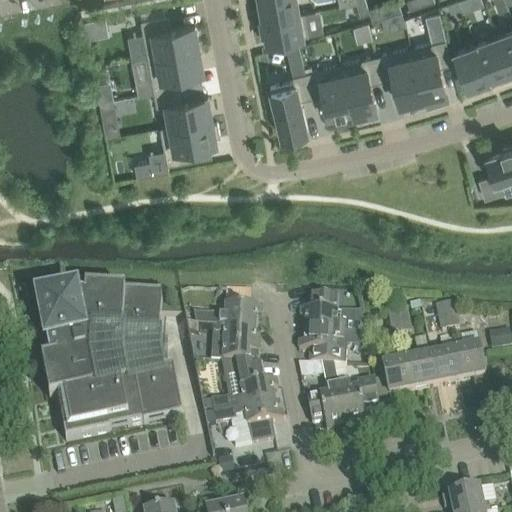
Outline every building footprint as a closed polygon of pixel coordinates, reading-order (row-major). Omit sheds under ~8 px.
[(259,0),(263,19),(261,19),(262,20),(304,12),(300,12),(297,0),(259,0)] [(366,0),(356,3),(360,15),(370,12),(366,0)] [(423,4),(421,0),(407,0),(410,9),(423,4)] [(459,0),(457,0),(448,4),(450,11),(462,7),(459,0)] [(476,0),(459,0),(462,7),(463,11),(479,5),(476,0)] [(372,21),(382,18),(378,5),(369,8),(370,12),(372,21)] [(442,11),(427,13),(431,37),(446,35),(442,11)] [(304,12),(262,20),(266,43),(309,35),(304,12)] [(148,56),(199,47),(195,23),(171,28),(168,15),(141,20),(148,56)] [(105,18),(83,22),(86,39),(88,39),(108,35),(105,18)] [(511,30),(496,37),(509,71),(511,70),(511,30)] [(144,35),(131,35),(132,55),(144,55),(144,35)] [(496,37),(476,44),(489,79),(509,71),(496,37)] [(446,38),(411,47),(423,98),(446,92),(440,66),(452,63),(446,38)] [(299,44),(286,47),(290,61),(302,58),(299,44)] [(489,79),(476,44),(454,52),(467,87),(489,79)] [(199,47),(148,56),(155,92),(181,87),(179,75),(204,70),(199,47)] [(376,55),(382,80),(394,77),(400,103),(405,102),(406,106),(420,103),(419,99),(423,98),(411,47),(376,55)] [(342,64),(354,114),(377,109),(371,83),(382,80),(376,55),(342,64)] [(307,72),(312,97),(324,94),(331,120),(354,114),(342,64),(307,72)] [(301,100),(312,97),(307,72),(293,75),(294,80),(270,86),(282,137),(308,131),(301,100)] [(108,82),(96,84),(100,102),(111,100),(108,82)] [(181,87),(155,92),(157,106),(167,104),(170,125),(161,127),(161,128),(212,118),(208,95),(184,99),(181,87)] [(111,100),(100,102),(102,116),(117,113),(115,99),(111,100)] [(212,118),(161,128),(168,164),(195,159),(192,146),(217,142),(216,136),(220,135),(218,122),(213,122),(212,118)] [(511,146),(502,149),(503,152),(487,157),(495,180),(481,184),(485,197),(505,191),(502,180),(511,176),(511,146)] [(151,160),(135,163),(137,176),(153,173),(151,160)] [(38,300),(46,344),(47,344),(50,361),(42,363),(50,402),(58,400),(66,443),(110,435),(109,433),(144,427),(144,428),(183,420),(174,375),(165,377),(161,359),(163,337),(160,337),(162,296),(125,294),(125,293),(86,290),(85,298),(78,298),(77,293),(38,300)] [(197,326),(213,327),(213,326),(256,328),(256,316),(262,317),(262,309),(250,308),(251,292),(227,291),(225,319),(218,318),(219,316),(195,315),(197,326)] [(306,319),(305,331),(348,333),(366,335),(362,314),(359,315),(356,316),(355,319),(354,322),(354,326),(348,326),(337,325),(338,300),(314,298),(313,312),(301,311),(301,318),(306,319)] [(412,312),(423,310),(421,303),(411,306),(412,312)] [(457,304),(446,306),(452,330),(462,328),(457,304)] [(452,330),(446,306),(436,308),(442,332),(452,330)] [(408,308),(399,310),(403,335),(413,333),(408,308)] [(403,335),(399,310),(389,312),(393,337),(403,335)] [(223,363),(236,364),(258,365),(259,354),(260,354),(260,349),(260,342),(255,341),(256,328),(213,326),(213,327),(213,334),(216,334),(215,362),(223,363)] [(489,334),(492,351),(511,348),(511,341),(510,330),(489,334)] [(310,363),(321,364),(336,365),(346,365),(347,353),(336,352),(336,341),(347,342),(348,333),(305,331),(304,343),(299,343),(299,351),(311,351),(310,363)] [(457,355),(455,355),(461,382),(473,380),(474,388),(487,385),(480,351),(465,354),(464,348),(456,349),(457,355)] [(455,355),(432,360),(437,387),(461,382),(455,355)] [(414,392),(407,358),(399,360),(400,366),(384,369),(387,385),(391,404),(403,402),(401,394),(414,392)] [(408,358),(407,358),(414,392),(437,387),(432,360),(409,364),(408,358)] [(215,413),(233,410),(275,402),(273,390),(278,389),(276,382),(264,384),(261,365),(258,365),(236,364),(241,388),(240,388),(243,400),(234,402),(233,399),(213,403),(215,413)] [(336,365),(321,364),(328,396),(308,400),(313,423),(324,421),(327,433),(335,431),(334,426),(346,424),(337,382),(339,381),(336,365)] [(349,379),(339,381),(337,382),(346,424),(358,421),(359,426),(366,425),(363,411),(379,408),(374,381),(357,384),(358,389),(351,390),(349,379)] [(233,410),(215,413),(215,415),(217,425),(217,427),(237,423),(237,418),(239,417),(242,429),(249,428),(252,444),(276,440),(273,423),(284,421),(283,414),(277,415),(275,402),(233,410)] [(213,403),(205,404),(207,414),(215,413),(213,403)] [(215,415),(208,416),(210,427),(217,425),(215,415)] [(218,461),(221,476),(235,473),(232,458),(218,461)] [(452,509),(452,511),(489,511),(488,505),(482,506),(479,490),(442,498),(444,511),(452,509)] [(126,511),(124,501),(112,503),(114,511),(126,511)]
